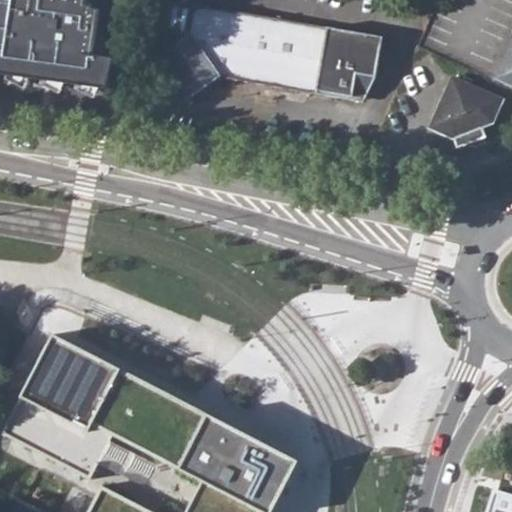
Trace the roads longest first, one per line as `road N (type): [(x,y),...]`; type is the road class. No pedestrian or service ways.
road 1 (secondary): [(484,226),(184,173),(105,174)]
road 2 (secondary): [(105,174),(175,206),(461,286)]
road 3 (tertiary): [(493,343),(452,434),(431,511)]
